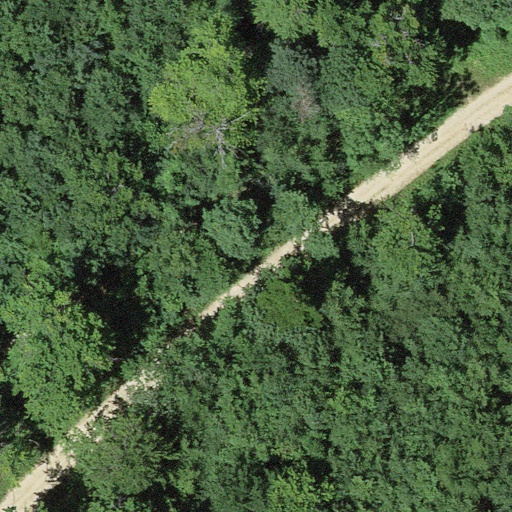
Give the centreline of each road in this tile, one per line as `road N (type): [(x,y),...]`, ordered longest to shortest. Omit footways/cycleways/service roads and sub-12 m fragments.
road 1 (track): [(23,511),(172,359),(511,101)]
road 2 (track): [(0,348),(136,240),(359,100),(511,61)]
